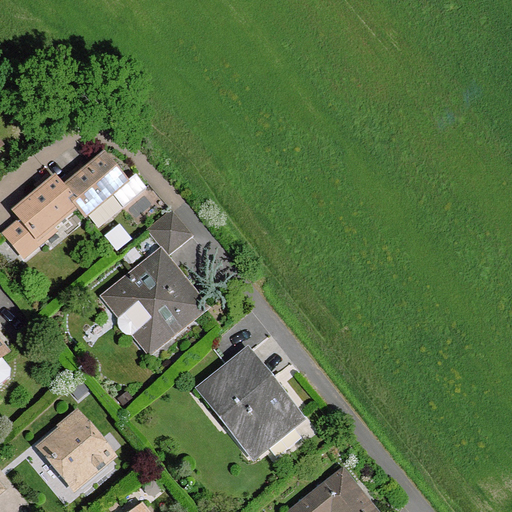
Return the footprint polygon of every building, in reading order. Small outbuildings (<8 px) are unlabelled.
[(16,220),(1,233),(23,260),(79,213),(85,220),(130,182),(104,151),(62,185),(54,176),(10,212),(16,220)] [(164,253),(103,301),(150,362),(213,312),(172,259),(194,241),(174,216),(149,235),(164,253)] [(0,342),(0,368),(12,358),(0,342)] [(197,396),(255,467),(307,425),(249,354),(197,396)] [(80,418),(39,453),(77,497),(118,461),(80,418)] [(377,511),(345,472),(294,511),(377,511)] [(0,485),(0,503),(9,496),(0,485)]
